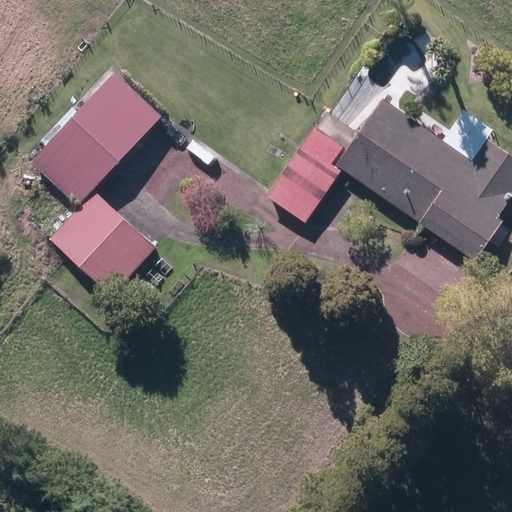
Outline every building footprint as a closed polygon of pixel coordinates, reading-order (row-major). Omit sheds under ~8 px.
[(34,165),(80,207),(160,120),(115,78),(34,165)] [(336,169),(475,265),(502,225),(497,222),(511,199),(511,159),(487,142),(472,164),(382,102),(336,169)] [(267,200),(305,226),(341,174),(331,168),(345,149),(315,128),(267,200)] [(49,241),(111,299),(156,251),(94,193),(49,241)] [(32,271),(54,290),(66,276),(44,257),(32,271)]
